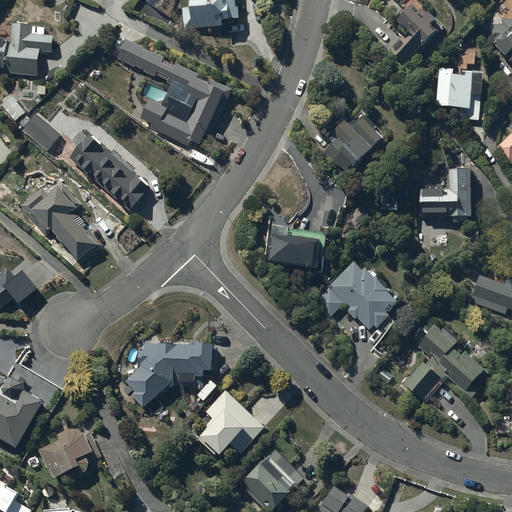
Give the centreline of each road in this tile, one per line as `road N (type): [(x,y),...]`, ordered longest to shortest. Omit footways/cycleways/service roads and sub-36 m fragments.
road 1 (residential): [(184,243),(378,431),(445,463),(511,478)]
road 2 (residential): [(319,0),(279,115),(184,243)]
road 3 (residential): [(184,243),(67,333)]
